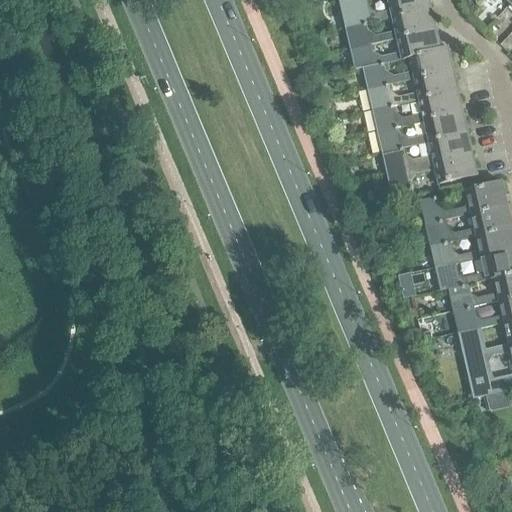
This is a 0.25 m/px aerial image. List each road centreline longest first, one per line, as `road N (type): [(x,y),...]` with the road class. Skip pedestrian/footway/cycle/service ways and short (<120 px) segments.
road 1 (tertiary): [(133,0),(354,511)]
road 2 (tertiary): [(431,511),(218,0)]
road 3 (residential): [(511,124),(499,62),(459,28),(448,0)]
